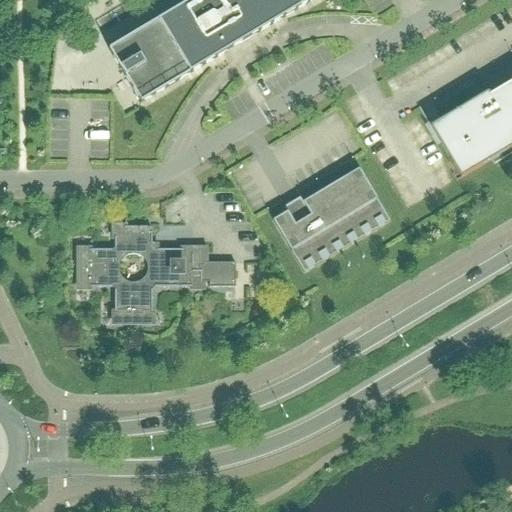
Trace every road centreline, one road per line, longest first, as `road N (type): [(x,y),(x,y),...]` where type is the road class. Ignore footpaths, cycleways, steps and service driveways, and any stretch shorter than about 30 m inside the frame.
road 1 (tertiary): [(511,256),(286,391),(232,411),(132,430),(14,429)]
road 2 (tertiary): [(13,472),(192,464),(263,448),(511,313)]
road 3 (unclassified): [(0,181),(155,179),(454,0)]
